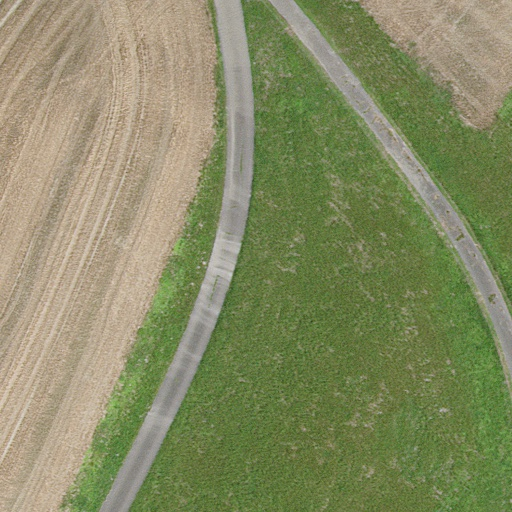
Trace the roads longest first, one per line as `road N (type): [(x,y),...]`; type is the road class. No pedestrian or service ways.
road 1 (track): [(227,0),(239,139),(236,209),(206,319),(114,511)]
road 2 (track): [(277,0),(325,52),(496,287),(511,350)]
